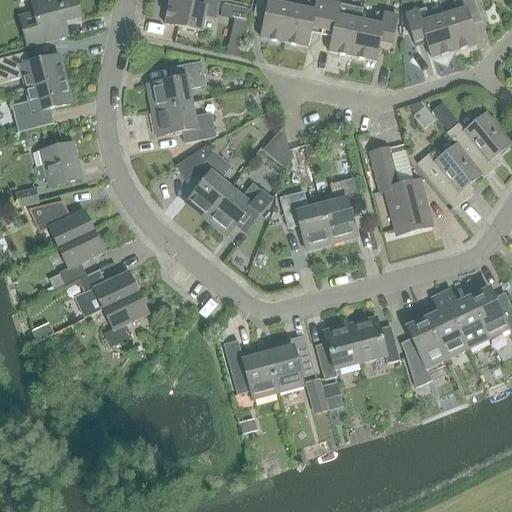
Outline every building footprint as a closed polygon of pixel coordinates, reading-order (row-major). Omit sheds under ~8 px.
[(63,24),(79,19),(73,0),(28,0),(32,15),(17,18),(25,48),(66,38),(63,24)] [(219,1),(216,0),(192,0),(191,6),(168,1),(163,25),(200,33),(203,18),(215,21),(219,1)] [(282,45),(290,8),(276,5),(276,0),(255,0),(253,14),(264,16),(259,40),(282,45)] [(321,28),(327,3),(322,2),(312,0),(306,0),(304,11),(290,8),(282,45),(305,50),(310,26),(321,28)] [(455,13),(442,17),(453,53),(475,46),(468,23),(479,20),(473,0),(456,0),(452,1),(455,13)] [(321,28),(332,30),(328,54),(351,59),(358,22),(359,22),(362,10),(331,4),(327,3),(321,28)] [(246,10),(223,5),(219,18),(243,24),(246,10)] [(453,53),(442,17),(440,9),(425,13),(424,10),(404,16),(412,40),(423,37),(430,60),(453,53)] [(351,59),(373,64),(378,40),(390,42),(396,17),(375,13),(373,25),(359,22),(358,22),(351,59)] [(0,84),(22,79),(25,91),(63,81),(56,57),(27,65),(24,54),(0,60),(0,84)] [(146,87),(151,112),(190,105),(187,91),(204,88),(199,64),(168,70),(171,82),(146,87)] [(63,81),(25,91),(28,103),(9,108),(16,135),(52,125),(49,111),(69,106),(63,81)] [(190,105),(151,112),(156,138),(181,133),(183,145),(214,139),(209,115),(192,118),(190,105)] [(423,108),(412,117),(423,131),(435,121),(423,108)] [(448,115),(438,123),(444,130),(454,123),(448,115)] [(445,135),(449,139),(455,147),(455,146),(480,177),(479,177),(482,180),(500,165),(494,158),(509,146),(485,115),(463,133),(457,126),(445,135)] [(279,128),(261,150),(266,154),(281,136),(279,128)] [(449,139),(428,156),(416,166),(452,211),(471,196),(465,188),(479,177),(480,177),(455,146),(455,147),(449,139)] [(49,188),(79,181),(70,145),(31,155),(38,182),(46,180),(49,188)] [(230,168),(205,148),(174,168),(185,185),(191,178),(200,185),(184,205),(204,221),(229,190),(219,182),(230,168)] [(304,149),(293,152),(296,161),(306,159),(304,149)] [(396,233),(428,225),(417,183),(397,188),(387,150),(368,155),(378,194),(385,193),(396,233)] [(320,207),(330,245),(355,238),(349,214),(360,211),(352,180),(328,186),(333,203),(320,207)] [(250,226),(270,201),(251,186),(240,199),(229,190),(204,221),(224,238),(241,218),(250,226)] [(34,190),(15,194),(18,206),(37,201),(34,190)] [(304,252),(330,245),(320,207),(306,210),(302,194),(278,200),(286,231),(298,227),(304,252)] [(61,202),(27,210),(32,221),(38,234),(47,230),(57,250),(93,233),(92,233),(82,212),(69,218),(61,202)] [(93,233),(57,250),(57,251),(66,271),(58,275),(58,276),(64,288),(77,282),(85,278),(79,266),(102,254),(93,233)] [(83,295),(73,300),(82,320),(84,320),(101,312),(137,294),(127,273),(104,285),(98,272),(85,278),(77,282),(83,295)] [(280,275),(270,278),(273,289),(282,287),(280,275)] [(58,276),(47,281),(53,293),(64,288),(58,276)] [(439,296),(464,348),(484,338),(466,301),(455,306),(448,291),(439,296)] [(487,291),(466,301),(484,338),(505,329),(511,344),(511,315),(507,304),(496,309),(487,291)] [(137,294),(101,312),(111,332),(102,336),(109,350),(130,340),(124,327),(147,316),(137,294)] [(426,320),(443,358),(464,348),(439,296),(430,300),(437,314),(426,320)] [(348,327),(358,365),(384,359),(385,365),(398,362),(391,334),(379,337),(374,320),(348,327)] [(443,358),(426,320),(405,330),(413,348),(403,353),(414,390),(430,383),(423,368),(443,358)] [(333,372),(358,365),(348,327),(322,333),(327,351),(315,354),(323,382),(335,379),(333,372)] [(266,355),(276,394),(301,387),(299,379),(313,376),(303,338),(276,345),(278,352),(266,355)] [(251,352),(239,355),(236,343),(222,347),(235,397),(249,393),(251,400),(276,394),(266,355),(253,358),(251,352)] [(342,409),(336,384),(321,387),(328,413),(342,409)] [(321,394),(310,396),(313,408),(324,406),(321,394)] [(248,421),(239,423),(242,435),(251,433),(248,421)]
